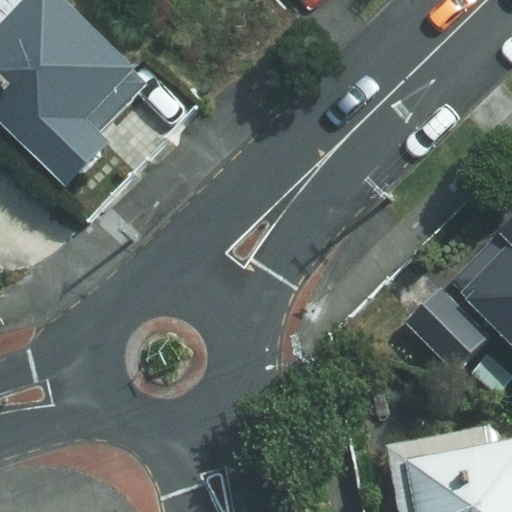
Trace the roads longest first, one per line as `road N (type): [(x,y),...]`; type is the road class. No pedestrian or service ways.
road 1 (tertiary): [(341,145),(490,0)]
road 2 (tertiary): [(184,271),(341,145)]
road 3 (tertiary): [(341,145),(248,314)]
road 4 (tertiary): [(87,347),(113,294),(154,273),(184,271)]
